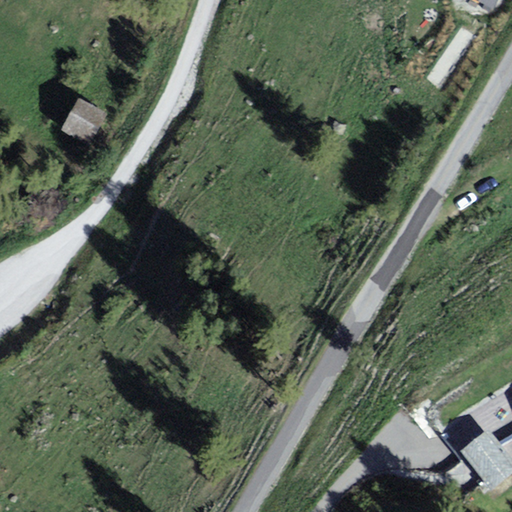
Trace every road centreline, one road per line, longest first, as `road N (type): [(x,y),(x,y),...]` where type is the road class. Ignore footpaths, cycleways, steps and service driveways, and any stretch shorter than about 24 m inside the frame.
road 1 (unclassified): [(243,511),(511,60)]
road 2 (unclassified): [(206,0),(172,92),(127,169),(0,306)]
